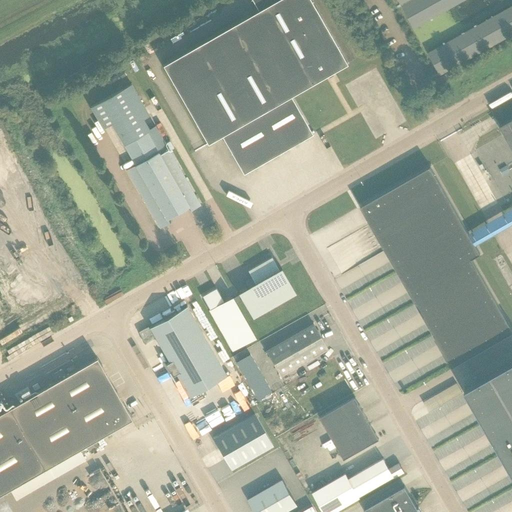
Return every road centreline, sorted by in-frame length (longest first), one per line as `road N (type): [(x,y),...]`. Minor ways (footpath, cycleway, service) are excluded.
road 1 (unclassified): [(285,215),(511,85)]
road 2 (unclassified): [(396,409),(285,215)]
road 3 (unclassified): [(218,511),(107,317)]
road 4 (unclassified): [(107,317),(285,215)]
road 5 (unclassified): [(0,377),(107,317)]
